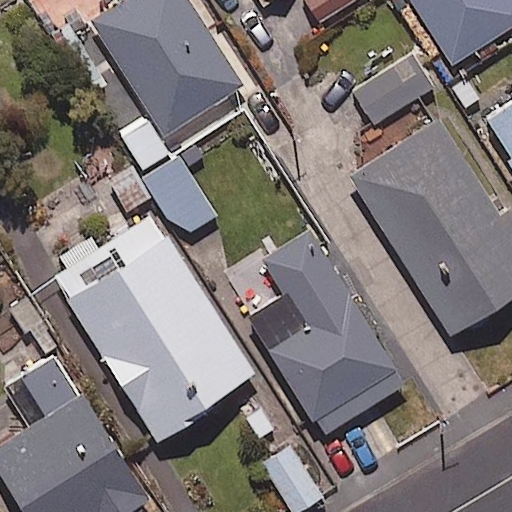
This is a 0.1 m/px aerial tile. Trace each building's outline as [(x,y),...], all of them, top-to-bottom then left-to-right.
[(148,114),(184,169),(198,160),(204,156),(195,141),(255,102),(189,0),(120,0),(122,2),(89,23),(148,114)] [(377,0),(300,0),(325,36),(377,0)] [(511,26),(511,0),(408,0),(450,66),(511,26)] [(432,87),(413,56),(351,94),(370,125),(432,87)] [(511,102),(480,123),(511,171),(511,102)] [(184,169),(148,114),(118,134),(136,162),(108,180),(128,210),(153,194),(182,237),(214,216),(184,169)] [(511,296),(511,233),(436,120),(347,180),(453,336),(511,296)] [(93,237),(58,259),(65,270),(52,278),(155,440),(254,377),(151,215),(100,247),(93,237)] [(349,300),(311,231),(264,257),(257,246),(220,266),(314,436),(405,386),(355,296),(349,300)] [(130,511),(146,502),(55,356),(12,382),(36,422),(0,444),(0,479),(20,511),(130,511)] [(296,511),(322,497),(291,446),(263,463),(292,511),(296,511)]
